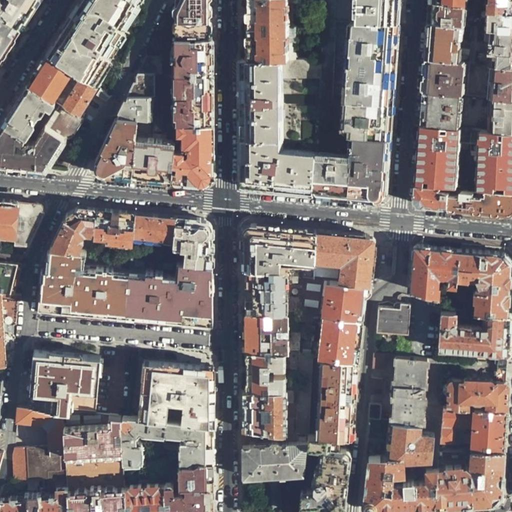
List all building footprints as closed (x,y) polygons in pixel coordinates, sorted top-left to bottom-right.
[(29,12),(36,0),(0,0),(0,13),(19,27),(29,12)] [(81,0),(69,19),(47,53),(70,68),(76,58),(82,62),(76,72),(97,85),(98,86),(138,4),(137,2),(132,0),(116,0),(115,2),(111,0),(81,0)] [(175,0),(175,38),(206,37),(207,8),(206,0),(175,0)] [(251,0),(251,10),(251,26),(287,26),(287,0),(251,0)] [(317,0),(320,19),(321,19),(335,20),(335,12),(334,12),(334,5),(333,5),(333,0),(317,0)] [(396,8),(396,0),(361,0),(360,21),(395,23),(396,8)] [(511,0),(491,0),(492,10),(511,10),(511,0)] [(467,4),(432,2),(431,12),(430,22),(462,25),(466,25),(467,4)] [(493,28),(511,29),(511,10),(492,10),(491,19),(488,22),(488,27),(493,28)] [(0,57),(8,44),(19,27),(0,13),(0,57)] [(319,98),(333,99),(336,20),(335,20),(321,19),(321,25),(320,62),(320,76),(319,98)] [(396,64),(399,30),(396,29),(396,23),(395,23),(360,21),(354,20),(349,100),(394,103),(396,64)] [(462,25),(430,22),(428,43),(427,59),(460,62),(462,25)] [(287,26),(251,26),(251,43),(251,59),(287,61),(287,26)] [(511,29),(493,28),(491,64),(511,66),(511,29)] [(174,73),(211,73),(211,57),(211,37),(206,37),(175,38),(174,38),(174,73)] [(70,68),(47,53),(37,69),(27,84),(54,100),(73,70),(70,68)] [(142,64),(138,73),(154,73),(161,73),(161,55),(147,55),(142,64)] [(243,76),(242,76),(242,122),(242,178),(246,182),(251,187),(300,192),(300,189),(315,191),(319,153),(318,153),(283,149),(283,150),(277,149),(278,137),(279,137),(280,75),(320,76),(320,62),(287,61),(251,59),(243,58),(243,76)] [(460,62),(427,59),(426,76),(425,91),(462,94),(464,62),(460,62)] [(511,66),(491,64),(488,96),(490,97),(511,98),(511,66)] [(73,70),(54,100),(58,102),(62,104),(78,114),(87,100),(97,85),(76,72),(73,70)] [(133,83),(128,94),(154,93),(154,73),(138,73),(133,83)] [(177,119),(211,121),(211,99),(211,73),(174,73),(173,93),(173,94),(172,100),(174,100),(174,119),(177,119)] [(54,100),(27,84),(16,101),(3,121),(26,135),(34,122),(33,119),(38,112),(41,112),(45,105),(49,107),(54,100)] [(96,94),(104,99),(107,92),(100,87),(96,94)] [(462,94),(425,91),(423,109),(422,125),(460,127),(461,112),(456,112),(457,109),(461,109),(462,94)] [(123,104),(117,116),(137,117),(161,118),(161,93),(154,93),(128,94),(123,104)] [(511,98),(490,97),(488,129),(511,130),(511,98)] [(58,102),(54,100),(49,107),(53,110),(58,102)] [(356,135),(391,138),(392,121),(394,103),(349,100),(347,126),(354,127),(354,134),(356,135)] [(62,104),(58,102),(53,110),(45,123),(49,125),(62,104)] [(49,125),(64,135),(70,139),(82,117),(78,114),(62,104),(49,125)] [(104,173),(130,176),(134,136),(137,117),(117,116),(96,159),(95,163),(95,168),(98,170),(101,172),(104,173)] [(211,175),(211,121),(177,119),(177,131),(182,131),(182,144),(188,144),(187,147),(189,150),(186,153),(182,153),(183,149),(173,148),(170,180),(202,183),(206,179),(211,175)] [(26,135),(3,121),(0,126),(0,162),(17,164),(44,167),(64,135),(49,125),(45,123),(34,140),(27,140),(26,141),(23,141),(23,137),(26,135)] [(460,127),(422,125),(422,134),(421,145),(424,145),(422,162),(419,162),(419,169),(418,181),(418,183),(442,185),(451,186),(475,188),(487,189),(511,191),(511,130),(488,129),(460,127)] [(332,132),(318,132),(318,145),(332,146),(332,132)] [(354,159),(351,197),(365,199),(377,200),(387,192),(391,138),(356,135),(356,150),(360,150),(360,160),(354,159)] [(152,178),(170,180),(173,148),(174,140),(134,136),(130,176),(152,178)] [(315,191),(315,193),(334,195),(351,197),(354,159),(355,156),(319,153),(315,191)] [(441,190),(442,185),(418,183),(417,195),(425,204),(437,206),(449,207),(451,193),(451,191),(441,190)] [(487,189),(475,188),(475,190),(474,196),(483,198),(483,195),(486,195),(487,189)] [(451,193),(449,207),(481,210),(509,213),(511,209),(511,191),(487,189),(486,195),(483,195),(483,198),(474,196),(475,190),(462,189),(462,194),(451,193)] [(15,232),(18,200),(0,198),(0,232),(1,233),(1,231),(15,232)] [(28,201),(18,200),(15,232),(14,242),(29,243),(43,213),(37,202),(28,201)] [(66,212),(51,247),(79,250),(79,248),(80,245),(84,237),(81,235),(86,232),(93,232),(95,208),(85,207),(78,206),(66,212)] [(115,209),(95,208),(93,232),(93,234),(106,235),(105,240),(132,243),(132,238),(135,211),(115,209)] [(173,243),(175,215),(156,213),(135,211),(132,238),(173,243)] [(183,262),(212,265),(212,227),(203,218),(190,217),(175,215),(173,243),(172,246),(184,247),(183,262)] [(314,259),(315,229),(252,222),(247,227),(242,231),(242,268),(247,268),(279,268),(279,261),(280,256),(314,259)] [(367,234),(315,229),(314,259),(314,268),(313,278),(370,284),(374,245),(374,243),(370,238),(367,234)] [(413,246),(409,288),(437,296),(438,284),(437,283),(437,276),(434,275),(434,273),(447,274),(447,282),(456,283),(457,275),(459,248),(429,245),(416,244),(413,246)] [(99,308),(125,310),(129,271),(113,269),(113,267),(83,264),(84,251),(79,250),(51,247),(49,250),(47,268),(42,268),(39,296),(42,297),(41,302),(65,305),(99,308)] [(503,251),(459,248),(457,275),(467,276),(468,275),(475,276),(476,278),(480,281),(476,284),(476,288),(474,288),(473,298),(475,299),(475,309),(484,310),(507,312),(509,278),(510,258),(503,251)] [(0,290),(13,292),(20,268),(23,255),(0,252),(0,290)] [(212,318),(212,265),(183,262),(176,261),(175,274),(161,274),(161,271),(154,270),(153,281),(150,281),(151,270),(145,269),(144,272),(129,271),(125,310),(153,313),(187,316),(212,318)] [(279,268),(247,268),(247,290),(247,311),(266,311),(271,311),(285,311),(284,309),(284,292),(286,291),(287,277),(302,277),(313,278),(314,268),(279,268)] [(369,288),(370,284),(313,278),(302,277),(301,311),(323,313),(360,317),(362,302),(363,292),(366,292),(368,290),(369,288)] [(0,326),(2,327),(2,320),(13,323),(16,323),(18,300),(20,301),(20,293),(13,292),(0,290),(0,326)] [(396,302),(394,303),(394,307),(378,306),(376,330),(401,332),(401,331),(408,331),(410,302),(410,295),(406,293),(402,293),(398,295),(398,301),(396,302)] [(410,302),(408,331),(406,352),(415,353),(416,338),(428,339),(431,304),(421,303),(410,302)] [(511,334),(511,313),(511,312),(507,312),(484,310),(483,330),(481,329),(481,325),(456,323),(454,321),(455,309),(454,308),(440,307),(439,347),(446,348),(448,346),(477,348),(478,351),(497,352),(497,357),(495,357),(494,362),(496,362),(507,362),(507,353),(510,351),(511,334)] [(247,329),(247,349),(284,350),(299,350),(300,333),(291,333),(291,338),(286,338),(287,322),(286,321),(286,318),(284,318),(285,311),(271,311),(271,314),(266,314),(266,311),(247,311),(247,329)] [(360,317),(323,313),(319,357),(322,357),(356,359),(358,339),(360,317)] [(12,332),(13,323),(2,320),(2,327),(12,332)] [(0,364),(12,363),(15,335),(12,332),(2,327),(0,326),(0,364)] [(31,376),(29,405),(63,408),(95,411),(100,355),(67,352),(34,349),(31,376)] [(247,370),(247,389),(282,390),(284,390),(284,375),(273,375),(273,377),(268,377),(268,367),(273,367),(273,369),(284,368),(284,350),(247,349),(247,370)] [(384,368),(386,353),(373,352),(372,367),(384,368)] [(427,356),(406,355),(397,354),(394,390),(391,419),(420,421),(421,421),(427,356)] [(296,390),(294,433),(308,434),(312,357),(298,356),(296,390)] [(318,435),(338,436),(352,438),(353,413),(355,383),(356,359),(322,357),(318,435)] [(138,415),(213,422),(213,410),(212,365),(178,362),(143,359),(138,415)] [(485,407),(506,408),(507,395),(508,381),(505,379),(506,369),(496,369),(494,369),(493,373),(496,373),(496,379),(493,379),(492,377),(490,377),(465,375),(464,377),(452,376),(449,377),(447,379),(446,405),(469,406),(469,397),(471,397),(472,398),(474,399),(475,399),(476,402),(479,402),(479,399),(482,399),(484,397),(486,397),(485,407)] [(382,393),(383,378),(371,377),(370,392),(382,393)] [(282,390),(247,389),(247,410),(247,429),(257,430),(282,432),(282,430),(284,430),(284,419),(282,419),(282,404),(284,404),(284,392),(282,392),(282,390)] [(369,403),(368,417),(371,417),(380,418),(381,404),(369,403)] [(41,486),(41,491),(67,489),(66,472),(61,472),(61,461),(66,461),(63,408),(29,405),(18,404),(17,420),(44,423),(49,428),(49,444),(14,446),(12,453),(14,478),(27,477),(39,476),(43,476),(43,486),(41,486)] [(471,447),(504,447),(505,430),(506,408),(485,407),(469,406),(446,405),(443,405),(439,439),(451,439),(453,437),(453,427),(452,426),(452,423),(472,424),(472,432),(471,441),(471,447)] [(67,489),(68,511),(126,511),(125,489),(124,464),(120,413),(95,411),(63,408),(66,461),(66,472),(67,489)] [(206,467),(213,462),(213,440),(213,422),(138,415),(120,413),(124,464),(142,463),(141,444),(137,443),(137,438),(141,433),(181,436),(184,438),(185,442),(179,442),(179,468),(206,467)] [(420,421),(391,419),(390,419),(389,437),(387,455),(388,455),(403,455),(432,455),(434,432),(422,431),(418,434),(415,433),(419,429),(420,421)] [(242,443),(242,475),(270,473),(277,473),(303,472),(307,446),(308,434),(294,433),(284,432),(284,441),(278,441),(278,439),(268,439),(268,441),(256,442),(242,443)] [(298,511),(327,511),(334,511),(339,507),(344,503),(350,450),(347,447),(337,446),(338,436),(318,435),(308,434),(307,446),(321,447),(319,466),(314,465),(313,476),(311,477),(311,478),(314,481),(314,488),(301,488),(298,511)] [(502,492),(504,447),(471,447),(470,463),(472,465),(470,467),(465,464),(472,503),(483,503),(492,502),(502,492)] [(445,458),(464,459),(464,451),(462,450),(442,450),(442,456),(445,458)] [(375,506),(375,509),(404,507),(433,506),(437,467),(434,466),(426,467),(424,479),(412,478),(412,476),(402,476),(403,455),(388,455),(387,456),(386,457),(380,457),(380,455),(368,455),(366,477),(363,496),(365,496),(363,498),(362,503),(363,505),(364,507),(366,508),(369,509),(372,508),(375,506)] [(210,511),(213,510),(213,462),(206,467),(179,468),(178,471),(179,487),(181,489),(181,490),(189,497),(189,500),(187,500),(187,498),(183,494),(174,495),(173,486),(164,487),(165,511),(210,511)] [(454,504),(472,503),(465,464),(437,467),(433,506),(454,504)] [(39,476),(27,477),(28,488),(39,488),(39,476)] [(165,511),(164,487),(125,489),(126,511),(165,511)] [(68,511),(67,489),(41,491),(27,491),(27,495),(0,496),(0,511),(68,511)]
